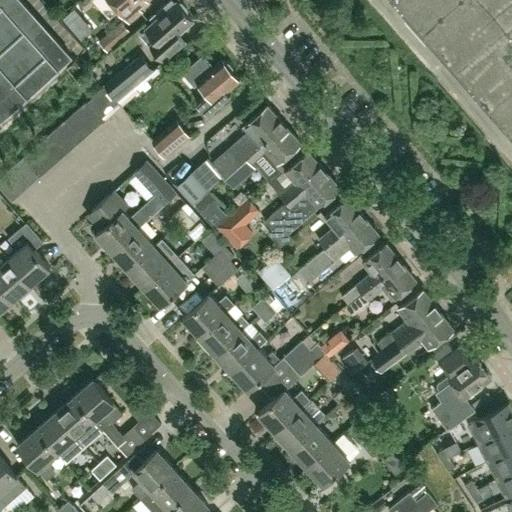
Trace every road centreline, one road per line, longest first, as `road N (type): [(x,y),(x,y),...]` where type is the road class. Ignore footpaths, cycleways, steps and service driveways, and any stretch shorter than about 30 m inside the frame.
road 1 (tertiary): [(511,346),(379,174),(233,6)]
road 2 (residential): [(287,511),(99,289)]
road 3 (residential): [(99,289),(35,205),(122,124)]
road 4 (residential): [(99,289),(0,376)]
